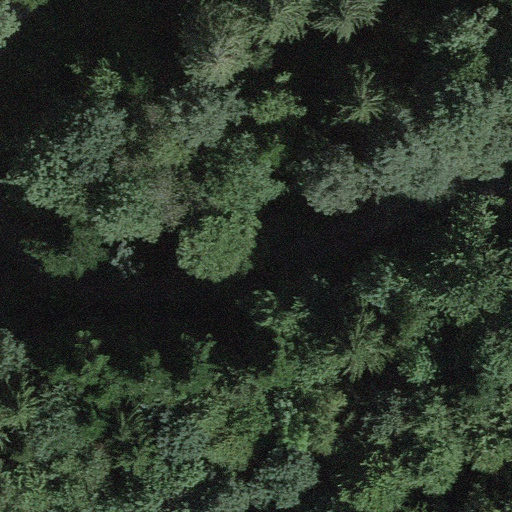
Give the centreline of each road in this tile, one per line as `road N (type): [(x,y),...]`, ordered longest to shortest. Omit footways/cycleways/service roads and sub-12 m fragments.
road 1 (track): [(0,214),(36,257),(111,288),(236,266),(511,186)]
road 2 (track): [(511,273),(273,511)]
